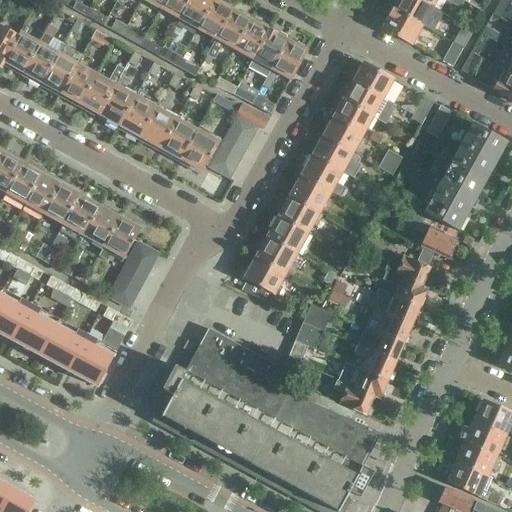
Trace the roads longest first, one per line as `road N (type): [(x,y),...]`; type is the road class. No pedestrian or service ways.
road 1 (residential): [(0,108),(227,232)]
road 2 (residential): [(87,438),(196,247),(227,232)]
road 3 (residential): [(227,232),(341,29)]
road 4 (residential): [(511,123),(341,29)]
road 5 (unclassified): [(239,511),(123,448),(87,438)]
road 6 (residential): [(453,359),(385,511)]
road 7 (residential): [(511,230),(453,359)]
